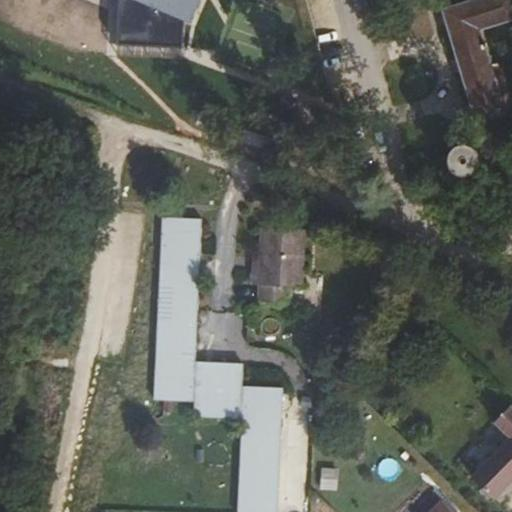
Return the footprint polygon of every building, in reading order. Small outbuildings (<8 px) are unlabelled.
[(112,0),(110,41),(112,41),(177,45),(178,45),(180,17),(181,0),(112,0)] [(194,0),(181,0),(180,17),(186,20),(194,0)] [(479,29),(511,19),(511,0),(476,0),(443,10),(476,122),(503,114),(490,69),(479,29)] [(59,19),(16,1),(7,20),(50,39),(59,19)] [(177,45),(112,41),(111,52),(177,56),(177,45)] [(511,111),(498,67),(490,69),(503,114),(511,111)] [(493,158),(490,142),(473,148),(476,162),(493,158)] [(476,162),(473,148),(469,148),(461,146),(461,144),(457,144),(457,147),(451,154),(448,154),(448,156),(451,156),(453,166),(450,168),(452,170),(455,168),(465,171),(464,175),(467,175),(468,170),(473,162),(476,162)] [(203,215),(163,214),(155,398),(194,399),(194,415),(241,417),(238,511),(278,511),(283,386),(243,383),(244,361),(197,359),(203,215)] [(305,229),(261,228),(258,300),(284,301),(284,285),(304,285),(305,229)] [(511,423),(500,411),(483,428),(498,443),(459,482),(483,506),(511,476),(511,423)]
